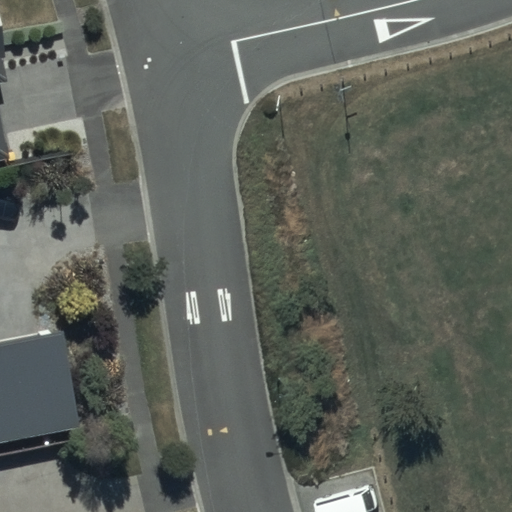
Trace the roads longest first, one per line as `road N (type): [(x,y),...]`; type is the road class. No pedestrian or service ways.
road 1 (residential): [(166,58),(250,511)]
road 2 (residential): [(166,58),(413,0)]
